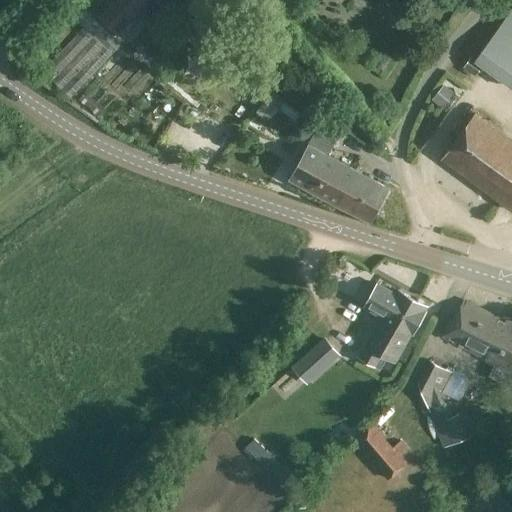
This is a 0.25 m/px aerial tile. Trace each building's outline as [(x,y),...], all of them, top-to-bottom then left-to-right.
[(143,0),(113,0),(98,16),(118,34),(147,3),(143,0)] [(173,0),(167,7),(163,12),(161,14),(196,46),(209,32),(173,0)] [(67,10),(85,27),(43,71),(71,98),(114,54),(123,45),(76,1),(67,10)] [(511,10),(477,62),(511,86),(511,10)] [(459,98),(445,86),(432,102),(446,113),(459,98)] [(307,118),(285,100),(275,113),(297,130),(307,118)] [(511,210),(511,139),(476,114),(443,160),(511,210)] [(319,128),(291,179),(372,223),(390,188),(328,155),(337,138),(319,128)] [(427,308),(399,292),(398,294),(377,283),(364,306),(384,317),(378,329),(375,327),(359,356),(381,369),(387,359),(395,364),(427,308)] [(452,320),(443,336),(498,366),(510,372),(511,369),(511,323),(506,321),(505,324),(499,322),(500,319),(465,301),(454,321),(452,320)] [(325,337),(292,367),(308,384),(341,355),(325,337)] [(407,346),(400,359),(410,365),(417,352),(407,346)] [(430,359),(418,382),(424,398),(429,409),(437,428),(444,447),(469,437),(459,413),(452,416),(443,391),(454,372),(430,359)] [(402,442),(392,450),(371,425),(353,442),(389,483),(417,459),(402,442)] [(259,461),(268,451),(255,439),(246,449),(259,461)]
